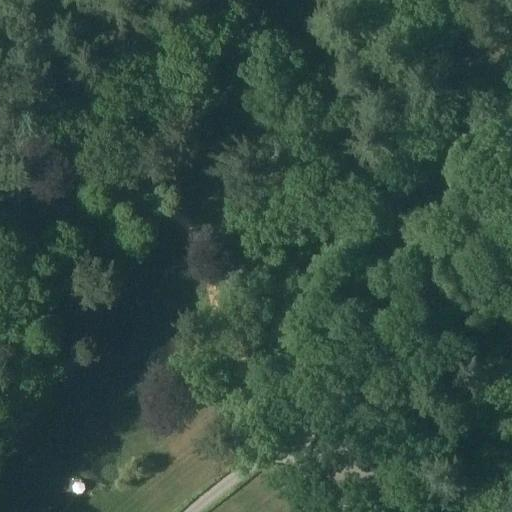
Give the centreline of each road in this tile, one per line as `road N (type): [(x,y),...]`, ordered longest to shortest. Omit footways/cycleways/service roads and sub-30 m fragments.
road 1 (unknown): [(8,0),(24,493)]
road 2 (track): [(138,427),(223,490),(511,267)]
